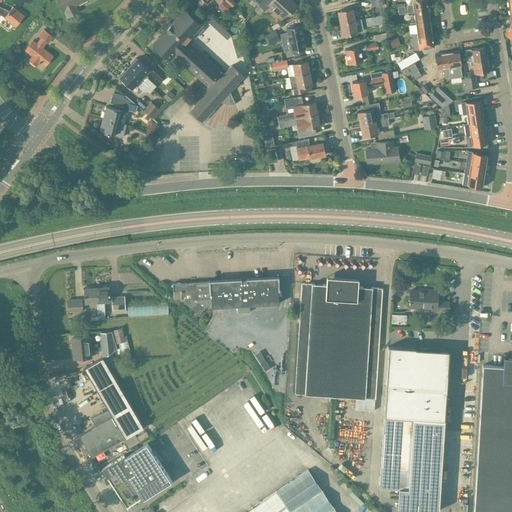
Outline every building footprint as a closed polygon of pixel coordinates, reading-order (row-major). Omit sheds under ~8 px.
[(0,0),(0,13),(4,17),(15,27),(24,15),(13,6),(9,10),(0,6),(0,1),(3,1),(2,0),(0,0)] [(75,4),(83,0),(57,0),(63,10),(64,10),(68,16),(78,10),(75,4)] [(263,0),(259,6),(264,11),(269,6),(282,18),(289,11),(291,13),(298,6),(291,0),(263,0)] [(383,14),(381,0),(370,0),(371,7),(375,6),(377,15),(383,14)] [(397,0),(398,1),(404,0),(411,0),(413,4),(407,5),(408,9),(428,6),(426,0),(397,0)] [(398,14),(408,13),(408,9),(406,9),(405,6),(398,7),(398,14)] [(428,6),(408,9),(408,13),(413,12),(414,12),(415,21),(416,23),(430,20),(430,19),(428,6)] [(352,8),(338,11),(340,23),(355,21),(352,8)] [(230,101),(230,91),(243,76),(232,65),(224,74),(188,40),(201,25),(184,10),(152,44),(169,60),(174,55),(207,86),(192,103),(195,106),(190,111),(202,122),(223,99),(223,101),(230,101)] [(355,21),(340,23),(342,36),(357,33),(357,32),(363,31),(361,20),(355,21)] [(417,33),(412,34),(412,38),(432,34),(430,20),(416,23),(416,24),(417,33)] [(301,25),(287,28),(288,32),(281,34),(282,40),(289,38),(292,51),(305,48),(301,25)] [(45,66),(53,56),(42,47),(46,42),(48,43),(53,37),(43,30),(39,36),(41,38),(37,43),(33,40),(25,50),(32,56),(29,60),(37,66),(40,62),(45,66)] [(276,31),(266,35),(270,43),(279,39),(276,31)] [(386,32),(373,35),(375,42),(377,42),(387,40),(386,32)] [(412,38),(409,38),(410,42),(413,42),(414,50),(434,47),(432,34),(412,38)] [(377,42),(375,43),(365,45),(366,51),(378,48),(377,43),(377,42)] [(365,45),(360,46),(346,49),(349,64),(363,61),(362,55),(367,54),(366,51),(365,45)] [(486,47),(465,50),(467,63),(470,62),(488,59),(486,47)] [(242,50),(236,52),(237,58),(244,56),(242,50)] [(460,51),(447,53),(450,71),(451,77),(457,77),(461,76),(460,67),(460,66),(461,66),(462,66),(460,51)] [(447,53),(435,55),(437,69),(443,68),(444,78),(449,78),(451,77),(450,71),(447,53)] [(410,56),(398,63),(401,69),(414,62),(410,56)] [(132,64),(129,67),(149,87),(151,89),(155,85),(144,75),(150,69),(138,58),(137,59),(136,58),(131,63),(132,64)] [(475,74),(490,72),(488,59),(470,62),(471,66),(474,66),(475,74)] [(288,66),(287,60),(272,63),(273,69),(288,66)] [(293,63),(293,64),(290,65),(288,65),(288,66),(290,77),(310,73),(307,60),(293,63)] [(414,63),(403,69),(406,75),(417,69),(414,63)] [(166,76),(156,66),(150,72),(161,82),(166,76)] [(149,87),(129,67),(125,72),(124,71),(120,75),(121,76),(120,77),(132,88),(135,84),(141,90),(143,88),(148,93),(151,89),(149,87)] [(386,93),(396,91),(392,71),(382,73),(386,93)] [(292,89),(293,94),(309,90),(308,86),(312,85),(310,73),(290,77),(292,89)] [(477,88),(476,76),(465,77),(467,89),(477,88)] [(380,83),(383,83),(382,77),(371,79),(365,80),(352,82),(355,96),(368,94),(366,86),(373,85),(380,83)] [(429,96),(439,105),(444,99),(435,90),(429,96)] [(112,101),(118,103),(121,94),(114,92),(112,101)] [(137,106),(124,93),(121,105),(122,106),(127,107),(126,109),(127,110),(135,112),(137,106)] [(288,120),(297,118),(303,117),(318,114),(315,101),(303,104),(301,96),(285,99),(288,114),(277,116),(278,121),(279,121),(288,119),(288,120)] [(461,103),(463,115),(467,114),(482,111),(481,100),(461,103)] [(151,101),(143,110),(152,117),(159,108),(151,101)] [(365,110),(358,111),(361,124),(388,119),(387,113),(381,114),(380,108),(378,102),(365,105),(365,110)] [(126,109),(127,107),(122,106),(121,109),(106,105),(102,118),(118,122),(124,124),(126,116),(127,110),(126,109)] [(467,114),(469,124),(484,122),(482,111),(467,114)] [(297,118),(288,120),(289,125),(297,124),(298,130),(297,130),(299,137),(303,137),(316,134),(314,127),(320,126),(318,114),(303,117),(297,118)] [(422,117),(424,129),(437,127),(435,114),(422,117)] [(118,122),(102,118),(99,131),(123,137),(126,124),(118,122)] [(378,134),(377,127),(389,125),(388,119),(361,124),(363,137),(378,134)] [(469,124),(465,125),(466,136),(485,133),(484,122),(469,124)] [(442,129),(444,137),(453,135),(452,127),(442,129)] [(485,133),(466,136),(468,147),(487,144),(485,133)] [(296,141),(295,141),(296,145),(299,159),(299,160),(311,158),(311,159),(317,158),(317,156),(325,155),(323,142),(309,145),(308,139),(296,141)] [(374,150),(367,150),(368,163),(394,161),(398,161),(397,148),(393,148),(392,142),(379,143),(373,144),(374,150)] [(116,144),(112,150),(124,159),(129,153),(116,144)] [(266,149),(269,163),(277,161),(278,161),(275,147),(266,149)] [(468,152),(466,163),(486,166),(487,155),(468,152)] [(414,161),(430,165),(431,156),(415,153),(414,161)] [(466,163),(464,173),(484,177),(486,166),(466,163)] [(433,178),(446,179),(446,169),(433,169),(433,178)] [(484,177),(464,173),(463,184),(482,188),(484,177)] [(206,307),(279,303),(277,277),(210,281),(210,282),(173,284),(173,291),(180,291),(181,299),(183,299),(184,302),(199,315),(206,307)] [(383,289),(326,285),(302,283),(294,393),(376,399),(383,289)] [(104,301),(110,301),(109,286),(97,287),(98,302),(99,316),(105,316),(104,301)] [(99,316),(98,302),(97,287),(84,288),(85,302),(90,302),(91,317),(99,316)] [(448,313),(448,301),(437,301),(438,291),(423,290),(423,292),(410,291),(409,307),(430,308),(430,312),(448,313)] [(112,296),(112,310),(125,309),(124,296),(112,296)] [(82,298),(67,299),(68,312),(83,311),(82,298)] [(168,315),(168,304),(129,304),(129,315),(168,315)] [(407,323),(407,314),(392,313),(392,323),(407,323)] [(121,328),(113,330),(116,343),(120,343),(124,342),(123,337),(121,328)] [(112,332),(99,333),(102,357),(116,349),(112,332)] [(74,359),(87,357),(91,357),(89,336),(72,338),(74,359)] [(388,347),(380,487),(399,488),(398,508),(408,509),(438,511),(448,360),(439,349),(388,346),(388,347)] [(102,357),(98,360),(85,367),(109,409),(91,417),(96,426),(97,426),(103,436),(112,431),(119,442),(127,437),(127,436),(143,427),(102,357)] [(511,511),(511,357),(502,357),(502,367),(481,365),(472,511),(511,511)] [(53,386),(72,384),(71,377),(52,379),(53,386)] [(245,437),(272,421),(254,390),(227,407),(245,437)] [(296,421),(296,412),(287,411),(287,421),(296,421)] [(93,457),(119,442),(112,431),(103,436),(97,426),(96,426),(80,435),(93,457)] [(139,441),(149,436),(146,431),(137,437),(139,441)] [(127,459),(125,456),(124,455),(102,470),(128,508),(163,484),(170,480),(148,445),(127,459)] [(336,511),(308,470),(245,511),(336,511)]
